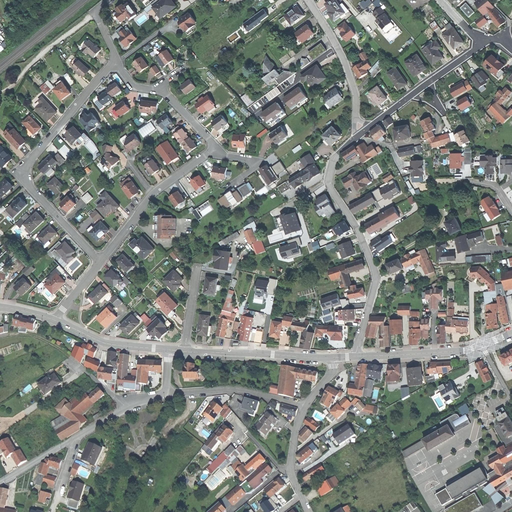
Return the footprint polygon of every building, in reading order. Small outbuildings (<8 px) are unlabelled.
[(163,0),(154,7),(162,17),(177,5),(173,1),(172,0),(163,0)] [(332,0),(330,1),(326,4),(331,11),(333,14),(331,16),(335,21),(346,13),(337,0),(332,0)] [(494,7),(488,0),(484,4),(479,8),(484,15),(488,12),(493,8),(494,7)] [(461,8),(469,17),(475,12),(466,3),(461,8)] [(119,13),(118,15),(123,21),(128,18),(130,21),(137,15),(129,4),(124,7),(121,10),(122,11),(119,13)] [(285,16),(292,25),(305,16),(301,10),(298,6),(285,16)] [(432,6),(425,10),(428,15),(435,10),(432,6)] [(382,7),(374,13),(376,16),(379,19),(386,13),(382,7)] [(505,23),(501,18),(499,15),(493,8),(488,12),(490,16),(499,27),(501,25),(505,23)] [(486,19),(490,16),(488,12),(484,15),(476,21),(480,27),(488,21),(486,19)] [(388,18),(389,17),(386,13),(379,19),(377,21),(384,29),(392,22),(388,18)] [(182,21),(180,23),(183,26),(185,30),(189,27),(190,29),(195,26),(194,24),(196,22),(190,14),(185,18),(184,17),(181,19),(182,21)] [(437,31),(442,27),(436,20),(431,24),(437,31)] [(345,22),(339,26),(343,32),(343,33),(345,36),(345,37),(348,41),(356,34),(351,26),(350,27),(345,22)] [(442,30),(444,34),(453,28),(451,24),(442,30)] [(301,38),(304,43),(308,40),(307,38),(311,36),(315,33),(312,29),(309,25),(297,33),(301,38)] [(122,26),(116,31),(120,35),(121,37),(128,45),(134,41),(132,38),(132,35),(134,34),(128,27),(125,29),(122,26)] [(444,34),(443,35),(449,44),(451,43),(455,48),(459,46),(461,45),(464,43),(454,28),(453,28),(444,34)] [(89,52),(95,57),(98,53),(101,50),(90,40),(84,47),(85,48),(83,50),(88,54),(89,52)] [(422,47),(424,50),(434,43),(432,41),(422,47)] [(424,50),(433,64),(439,61),(443,58),(438,50),(437,48),(440,45),(437,41),(434,43),(424,50)] [(311,54),(315,59),(328,50),(323,43),(319,46),(319,48),(311,54)] [(160,54),(167,64),(170,62),(175,59),(168,49),(160,54)] [(361,54),(365,61),(369,59),(369,58),(370,58),(368,55),(367,55),(365,52),(361,54)] [(406,62),(415,77),(420,74),(419,72),(426,67),(418,54),(406,62)] [(495,74),(496,75),(501,69),(504,66),(498,60),(492,56),(484,65),(495,74)] [(71,62),(74,66),(79,60),(75,57),(71,62)] [(302,66),(303,68),(311,62),(308,57),(307,58),(303,57),(302,66)] [(138,68),(141,73),(149,67),(143,58),(135,64),(138,68)] [(74,66),(73,67),(82,76),(86,72),(89,69),(79,60),(74,66)] [(363,63),(367,70),(372,67),(368,60),(365,62),(363,63)] [(276,72),(276,69),(277,67),(276,65),(275,63),(273,62),(271,61),(268,61),(266,62),(264,63),(263,65),(262,67),(265,68),(264,72),(267,76),(264,78),(268,84),(275,78),(280,84),(297,72),(291,71),(286,71),(280,74),(279,73),(276,72)] [(360,78),(369,73),(367,70),(363,63),(357,66),(355,64),(353,66),(354,68),(356,72),(360,78)] [(308,79),(314,87),(327,78),(323,71),(318,65),(302,76),(306,81),(308,79)] [(370,75),(374,78),(382,68),(379,65),(370,75)] [(152,70),(156,75),(161,71),(157,66),(152,70)] [(396,67),(388,73),(399,89),(403,86),(407,84),(396,67)] [(505,72),(501,69),(496,75),(495,74),(495,75),(499,79),(505,72)] [(477,75),(472,78),(479,89),(487,83),(485,81),(489,78),(482,71),(477,75)] [(69,72),(65,74),(72,84),(75,82),(69,72)] [(185,90),(188,93),(197,87),(192,79),(182,86),(185,90)] [(310,90),(314,87),(308,79),(306,81),(306,82),(305,83),(310,90)] [(55,89),(62,99),(66,96),(71,93),(62,80),(58,83),(60,86),(55,89)] [(468,81),(463,83),(467,90),(468,91),(472,89),(468,81)] [(40,86),(46,92),(50,88),(45,82),(40,86)] [(107,89),(109,90),(113,96),(122,90),(117,82),(112,85),(107,89)] [(451,90),(455,96),(467,90),(463,83),(456,87),(451,90)] [(375,89),(370,92),(378,103),(379,104),(383,101),(387,98),(378,86),(375,89)] [(330,93),(324,97),(331,107),(344,99),(342,95),(343,95),(342,93),(341,92),(338,94),(337,92),(339,91),(336,87),(330,92),(330,93)] [(374,106),(378,103),(370,92),(375,89),(374,87),(366,93),(369,98),(369,101),(370,102),(372,103),(374,106)] [(496,100),(501,104),(505,99),(508,97),(511,93),(508,90),(506,88),(503,92),(500,96),(498,98),(496,100)] [(99,97),(104,105),(114,98),(113,96),(109,90),(104,94),(99,97)] [(201,107),(204,112),(208,109),(215,104),(216,104),(210,95),(199,103),(201,107)] [(247,95),(242,98),(248,106),(253,103),(247,95)] [(41,103),(36,108),(45,118),(46,116),(49,120),(53,116),(56,113),(42,97),(39,100),(41,103)] [(472,105),(467,97),(458,102),(460,106),(462,110),(472,105)] [(150,100),(143,98),(140,108),(150,111),(149,112),(151,113),(152,109),(157,110),(159,102),(150,100)] [(117,108),(121,115),(122,115),(131,109),(128,105),(125,101),(116,107),(117,108)] [(493,106),(490,108),(492,109),(495,113),(504,123),(510,117),(508,114),(497,102),(493,106)] [(81,120),(90,132),(97,126),(96,124),(100,121),(93,112),(89,115),(87,113),(85,114),(84,115),(85,117),(81,120)] [(168,114),(158,120),(164,128),(168,125),(169,127),(174,123),(171,118),(168,114)] [(224,115),(213,122),(216,126),(219,130),(221,128),(229,123),(224,115)] [(28,128),(34,135),(35,134),(38,131),(41,128),(30,116),(23,123),(28,128)] [(384,122),(388,127),(393,123),(389,118),(384,122)] [(422,122),(427,133),(432,131),(434,130),(436,129),(434,127),(435,126),(433,120),(431,121),(430,118),(426,120),(422,122)] [(140,128),(144,136),(157,129),(153,121),(140,128)] [(231,126),(229,123),(221,128),(224,131),(231,126)] [(174,129),(177,133),(182,129),(180,125),(174,129)] [(371,132),(377,140),(381,136),(384,134),(386,133),(380,125),(375,129),(371,132)] [(278,129),(271,134),(274,138),(277,141),(281,138),(282,140),(289,135),(282,126),(280,128),(280,129),(279,130),(278,129)] [(396,136),(397,140),(411,137),(409,126),(394,129),(396,136)] [(69,138),(73,143),(79,139),(83,135),(75,127),(71,131),(67,134),(70,137),(69,138)] [(334,127),(324,136),(327,139),(330,142),(333,145),(336,141),(338,142),(339,141),(338,140),(342,136),(342,135),(342,133),(341,132),(339,131),(339,132),(334,127)] [(38,136),(35,134),(34,135),(28,128),(25,131),(34,140),(38,136)] [(177,133),(176,134),(182,143),(190,137),(187,133),(184,128),(182,129),(177,133)] [(8,136),(19,148),(22,145),(26,142),(15,130),(12,132),(8,136)] [(459,133),(455,135),(461,146),(462,145),(467,143),(470,141),(464,130),(459,133)] [(432,148),(434,147),(431,139),(435,138),(434,134),(432,131),(427,133),(425,134),(432,148)] [(86,133),(83,135),(88,141),(91,138),(86,133)] [(128,146),(132,150),(133,149),(134,148),(134,147),(138,144),(138,145),(142,143),(136,134),(127,140),(127,144),(128,146)] [(449,134),(443,135),(446,143),(452,141),(449,134)] [(235,140),(235,147),(239,147),(239,145),(242,145),(242,147),(247,147),(247,137),(243,137),(243,135),(237,135),(237,140),(235,140)] [(191,137),(190,137),(182,143),(183,144),(184,143),(190,152),(198,146),(194,142),(191,137)] [(158,148),(169,164),(174,160),(179,157),(168,141),(158,148)] [(364,143),(356,148),(359,153),(363,157),(366,162),(373,157),(368,149),(364,143)] [(105,151),(107,152),(111,153),(114,146),(108,144),(103,146),(105,151)] [(373,145),(368,149),(373,157),(378,153),(375,149),(373,145)] [(356,155),(359,153),(356,148),(355,146),(348,150),(343,154),(348,160),(352,157),(356,155)] [(2,147),(0,149),(0,163),(0,164),(2,162),(5,165),(9,162),(12,158),(2,147)] [(399,153),(400,157),(415,153),(414,147),(399,150),(399,153)] [(62,152),(67,158),(70,155),(65,149),(62,152)] [(108,165),(112,168),(115,165),(116,165),(118,162),(121,160),(118,157),(113,158),(113,155),(111,153),(107,152),(106,155),(109,156),(103,162),(106,165),(108,165)] [(461,154),(451,154),(451,168),(456,168),(461,168),(461,161),(464,161),(464,165),(472,165),(471,152),(464,152),(464,158),(461,158),(461,154)] [(302,160),(303,162),(307,168),(314,163),(315,163),(310,154),(302,160)] [(39,166),(45,173),(51,168),(57,163),(57,162),(51,155),(44,162),(39,166)] [(480,156),(480,162),(483,162),(483,166),(485,166),(485,174),(488,174),(493,174),(493,163),(495,163),(495,166),(497,166),(497,157),(492,158),(492,155),(481,155),(481,156),(480,156)] [(149,168),(153,174),(157,172),(161,169),(154,159),(146,165),(149,168)] [(504,160),(501,163),(502,174),(506,173),(506,175),(510,174),(511,174),(511,172),(511,171),(511,161),(511,160),(504,160)] [(262,173),(270,184),(274,182),(275,183),(275,181),(278,179),(280,177),(278,174),(286,169),(281,161),(272,167),(272,166),(270,167),(265,166),(261,169),(263,172),(261,174),(262,173)] [(422,161),(411,162),(411,166),(412,169),(410,169),(410,172),(412,172),(412,177),(423,177),(422,172),(423,171),(423,166),(422,166),(422,161)] [(60,166),(57,163),(51,168),(54,171),(60,166)] [(307,168),(305,169),(311,179),(320,173),(318,169),(314,163),(307,168)] [(221,167),(216,166),(214,176),(215,177),(218,177),(220,180),(222,178),(225,178),(227,178),(228,168),(221,167)] [(304,170),(289,179),(295,188),(295,187),(296,188),(303,184),(302,183),(306,180),(308,181),(311,179),(305,169),(304,170)] [(344,185),(347,189),(354,184),(355,183),(359,189),(368,184),(366,182),(371,179),(367,172),(358,177),(356,172),(349,176),(350,177),(342,181),(344,185)] [(382,177),(385,182),(394,177),(391,172),(382,177)] [(128,174),(119,180),(122,184),(131,178),(128,174)] [(196,178),(192,181),(198,190),(202,187),(207,184),(201,175),(196,178)] [(52,190),(56,195),(64,187),(55,178),(48,185),(52,190)] [(138,188),(131,178),(122,184),(131,198),(136,195),(139,192),(138,190),(138,188)] [(0,197),(1,198),(13,186),(10,183),(7,179),(0,185),(0,197)] [(391,185),(383,189),(387,197),(388,199),(403,192),(398,181),(396,182),(391,185)] [(286,182),(278,187),(282,194),(291,188),(286,182)] [(244,197),(252,192),(247,183),(239,189),(244,197)] [(382,187),(373,191),(379,202),(387,197),(383,189),(382,187)] [(227,195),(220,199),(224,205),(226,204),(228,207),(233,204),(234,206),(240,202),(239,201),(243,199),(238,191),(237,191),(235,188),(228,192),(230,194),(229,194),(227,195)] [(175,194),(171,197),(177,206),(186,200),(179,190),(175,194),(174,194),(175,194)] [(88,192),(82,197),(87,203),(93,198),(88,192)] [(366,196),(367,197),(371,204),(376,201),(372,193),(366,196)] [(64,208),(68,212),(76,204),(71,199),(73,197),(71,194),(60,204),(64,208)] [(326,194),(316,200),(319,205),(321,208),(330,202),(331,201),(328,198),(326,194)] [(99,206),(107,215),(112,210),(115,207),(117,209),(120,206),(110,195),(106,200),(99,206)] [(409,198),(412,204),(417,202),(414,195),(409,198)] [(352,209),(354,214),(371,204),(367,197),(350,206),(352,209)] [(489,197),(481,202),(482,205),(492,220),(501,215),(497,209),(498,208),(496,205),(493,201),(492,202),(489,197)] [(7,210),(14,217),(27,205),(24,202),(20,198),(7,210)] [(331,204),(330,202),(321,208),(319,205),(316,207),(321,216),(323,214),(326,213),(327,215),(329,217),(335,213),(331,207),(331,204)] [(199,207),(194,210),(193,211),(199,219),(202,217),(198,211),(201,210),(199,207)] [(381,217),(385,226),(400,217),(395,207),(380,215),(381,217)] [(90,215),(96,221),(101,215),(95,210),(90,215)] [(26,223),(25,224),(28,228),(32,232),(45,220),(41,216),(37,212),(34,215),(35,216),(32,218),(32,217),(26,223)] [(26,222),(26,223),(32,217),(27,213),(21,217),(22,219),(26,222)] [(282,216),(288,234),(301,230),(297,218),(296,213),(291,215),(291,213),(282,216)] [(172,215),(158,215),(158,225),(161,225),(161,228),(158,228),(158,233),(159,233),(159,238),(172,238),(172,235),(177,235),(177,218),(172,218),(172,215)] [(381,228),(385,226),(381,217),(378,218),(377,217),(371,220),(372,222),(366,225),(369,229),(371,233),(377,230),(381,228)] [(456,218),(446,223),(449,229),(452,235),(462,230),(456,218)] [(255,221),(250,223),(253,229),(257,241),(262,239),(255,221)] [(339,232),(341,235),(350,230),(347,225),(345,221),(336,226),(339,232)] [(109,230),(101,222),(93,229),(91,227),(88,230),(90,232),(89,233),(97,241),(103,236),(109,230)] [(244,227),(246,232),(253,229),(250,223),(244,227)] [(50,226),(39,237),(45,243),(45,244),(48,241),(57,233),(54,229),(50,226)] [(337,233),(339,232),(336,226),(331,229),(334,234),(335,235),(337,233)] [(253,229),(246,232),(250,243),(254,242),(257,241),(253,229)] [(223,246),(243,235),(240,230),(220,241),(223,246)] [(467,236),(471,247),(476,245),(475,242),(480,241),(484,240),(482,231),(469,235),(468,235),(468,236),(467,236)] [(390,234),(382,239),(380,236),(371,242),(376,249),(378,248),(380,251),(395,241),(390,234)] [(466,235),(455,239),(459,251),(467,249),(466,244),(468,244),(466,235)] [(496,237),(498,245),(504,246),(503,243),(501,235),(496,237)] [(304,244),(301,236),(289,240),(290,244),(281,247),(284,258),(288,257),(289,259),(304,254),(301,245),(304,244)] [(132,243),(145,258),(155,249),(144,237),(139,241),(137,239),(135,241),(132,243)] [(262,239),(257,241),(254,242),(258,253),(266,250),(262,239)] [(320,240),(314,242),(316,250),(322,248),(320,240)] [(338,246),(343,259),(355,254),(353,248),(350,241),(338,246)] [(437,244),(438,261),(454,260),(454,252),(443,253),(442,248),(447,246),(447,241),(437,244)] [(66,242),(57,250),(60,254),(63,257),(67,261),(71,258),(70,256),(72,254),(75,251),(70,246),(66,242)] [(4,244),(0,248),(0,249),(4,253),(9,249),(4,244)] [(51,256),(55,253),(54,252),(57,250),(53,247),(48,252),(51,256)] [(176,260),(180,257),(175,250),(171,253),(176,260)] [(217,250),(215,261),(217,261),(216,268),(220,268),(228,270),(229,263),(230,257),(231,252),(217,250)] [(425,250),(418,253),(421,261),(428,258),(425,250)] [(121,257),(118,260),(129,272),(136,265),(125,253),(121,257)] [(406,258),(402,259),(406,268),(406,267),(414,264),(419,262),(416,253),(406,258)] [(63,257),(59,260),(65,267),(69,263),(67,261),(63,257)] [(433,267),(428,258),(421,261),(425,270),(433,267)] [(399,259),(387,265),(389,269),(391,274),(403,269),(400,261),(399,259)] [(352,263),(349,264),(352,271),(364,267),(363,264),(362,260),(357,262),(352,263)] [(22,271),(27,275),(34,268),(30,263),(22,271)] [(351,283),(347,273),(345,265),(337,268),(338,270),(330,272),(332,279),(338,277),(342,288),(351,285),(351,283)] [(490,287),(491,287),(495,282),(488,276),(489,275),(480,267),(472,268),(473,277),(477,277),(480,280),(483,282),(484,281),(490,287)] [(109,273),(106,276),(115,286),(119,282),(122,279),(113,269),(109,273)] [(165,280),(175,291),(179,287),(177,285),(180,283),(184,279),(175,270),(165,280)] [(511,271),(502,274),(505,288),(511,286),(511,271)] [(49,281),(46,285),(52,291),(58,286),(59,288),(62,286),(66,282),(58,274),(54,278),(49,281)] [(206,285),(205,293),(216,294),(216,290),(220,290),(221,285),(217,284),(218,278),(207,277),(206,285)] [(19,291),(23,295),(32,286),(29,282),(24,278),(20,281),(18,284),(15,287),(19,291)] [(268,294),(275,295),(278,279),(270,278),(270,281),(259,279),(258,285),(257,285),(256,290),(257,290),(256,294),(263,295),(264,292),(268,292),(268,294)] [(402,287),(404,293),(412,291),(410,284),(402,287)] [(431,309),(438,309),(438,302),(440,302),(440,300),(443,300),(443,296),(443,290),(438,290),(438,288),(436,288),(437,284),(433,285),(433,290),(431,290),(431,291),(426,291),(426,296),(426,300),(429,300),(429,302),(431,302),(431,309)] [(504,284),(496,286),(496,290),(497,296),(502,295),(506,294),(504,284)] [(89,296),(96,303),(108,292),(107,291),(102,285),(101,285),(95,291),(89,296)] [(349,291),(350,298),(355,297),(359,296),(365,295),(364,292),(363,288),(357,289),(353,290),(349,291)] [(486,304),(489,304),(493,304),(492,291),(490,291),(485,292),(486,304)] [(165,310),(169,314),(174,310),(175,308),(178,305),(166,293),(161,297),(158,300),(166,309),(165,310)] [(342,304),(338,293),(322,299),(326,310),(342,304)] [(110,299),(117,306),(122,301),(115,294),(110,299)] [(505,306),(502,295),(497,296),(499,307),(505,306)] [(489,304),(490,313),(496,312),(498,312),(497,303),(493,304),(489,304)] [(110,306),(98,318),(102,322),(107,327),(117,317),(112,311),(114,309),(110,306)] [(225,306),(223,313),(230,315),(232,308),(225,306)] [(244,309),(242,316),(250,317),(251,315),(251,312),(251,310),(252,310),(244,309)] [(348,309),(345,310),(345,319),(345,320),(355,319),(355,315),(355,309),(350,309),(348,309)] [(509,322),(506,309),(499,311),(500,314),(502,320),(502,324),(505,323),(509,322)] [(336,312),(336,325),(346,325),(345,320),(345,319),(341,320),(340,311),(336,312)] [(222,318),(221,319),(228,321),(229,319),(230,320),(231,315),(230,315),(223,313),(221,312),(220,317),(222,318)] [(490,313),(487,313),(488,328),(493,328),(498,327),(496,312),(490,313)] [(145,314),(141,318),(143,320),(146,322),(150,318),(145,314)] [(19,332),(22,332),(25,319),(22,319),(23,317),(19,316),(16,315),(15,319),(14,325),(14,326),(20,327),(19,332)] [(125,331),(129,334),(141,323),(138,320),(134,315),(133,315),(121,327),(125,331)] [(201,315),(198,334),(203,335),(208,335),(209,325),(211,316),(201,315)] [(285,316),(283,324),(288,325),(293,326),(293,321),(294,318),(290,317),(285,316)] [(386,317),(371,317),(369,326),(375,326),(381,326),(385,326),(386,317)] [(381,326),(381,332),(390,331),(389,317),(386,317),(385,326),(381,326)] [(448,317),(447,331),(451,331),(457,331),(458,320),(458,317),(453,317),(453,318),(448,317)] [(29,320),(25,319),(22,332),(26,333),(27,329),(34,331),(34,330),(35,324),(36,320),(33,319),(30,318),(29,320)] [(159,318),(148,329),(152,333),(155,336),(157,334),(161,338),(169,331),(165,327),(166,325),(159,318)] [(426,318),(422,318),(422,339),(425,339),(429,339),(429,330),(431,330),(431,323),(431,318),(426,318)] [(221,336),(225,337),(228,321),(221,319),(217,335),(221,336)] [(391,334),(399,334),(399,320),(391,320),(391,334)] [(469,321),(458,320),(457,331),(468,332),(469,321)] [(241,329),(243,329),(250,331),(252,323),(243,321),(241,329)] [(273,321),(271,336),(279,337),(282,323),(273,321)] [(301,323),(293,321),(293,326),(292,328),(299,330),(305,331),(308,332),(308,331),(309,324),(304,323),(301,323)] [(330,326),(324,326),(318,325),(315,335),(323,336),(323,332),(324,332),(330,332),(329,333),(332,336),(334,336),(336,336),(336,340),(343,340),(343,330),(339,330),(339,326),(330,326)] [(372,338),(375,326),(369,326),(366,337),(372,338)] [(243,329),(241,339),(244,340),(248,341),(250,331),(243,329)] [(419,329),(410,329),(410,344),(414,344),(419,344),(419,339),(421,339),(421,329),(419,329)] [(314,333),(308,331),(308,332),(305,331),(301,347),(310,349),(314,333)] [(390,331),(381,332),(382,346),(385,346),(390,346),(390,331)] [(82,349),(81,352),(85,354),(93,357),(97,350),(92,348),(88,346),(84,344),(82,349)] [(81,363),(85,354),(81,352),(82,349),(76,347),(72,356),(81,363)] [(506,365),(511,361),(511,349),(507,352),(501,356),(502,358),(505,363),(506,365)] [(113,353),(109,352),(108,366),(114,366),(115,366),(116,353),(113,353)] [(120,367),(120,372),(128,373),(130,357),(126,356),(121,356),(121,362),(120,367)] [(85,366),(91,368),(94,362),(88,359),(85,366)] [(482,360),(476,363),(484,381),(485,382),(491,379),(487,370),(489,370),(486,364),(484,365),(482,360)] [(139,361),(139,372),(147,372),(148,361),(139,361)] [(148,361),(147,372),(162,372),(162,367),(162,362),(148,361)] [(441,362),(432,363),(432,367),(432,372),(434,372),(448,372),(448,369),(452,369),(451,361),(441,362)] [(91,368),(99,372),(100,368),(100,365),(94,362),(91,368)] [(395,364),(389,364),(390,375),(394,375),(399,375),(401,374),(400,364),(395,364)] [(190,365),(186,365),(185,369),(184,369),(184,378),(199,379),(199,370),(194,369),(194,365),(190,365)] [(357,380),(359,380),(365,380),(368,365),(363,365),(359,365),(357,380)] [(294,377),(296,377),(297,374),(286,373),(287,367),(284,366),(280,388),(280,395),(292,398),(293,386),(294,377)] [(375,367),(370,366),(368,377),(373,378),(378,379),(381,379),(383,368),(375,367)] [(408,368),(410,384),(422,383),(421,372),(419,372),(419,367),(413,368),(408,368)] [(99,372),(98,379),(103,380),(107,380),(112,381),(114,371),(100,368),(99,372)] [(297,374),(296,377),(317,381),(318,373),(306,371),(297,369),(297,374)] [(114,370),(114,371),(112,381),(107,380),(107,382),(116,384),(117,370),(114,370)] [(202,370),(199,370),(199,379),(184,378),(184,381),(201,381),(203,381),(204,380),(204,379),(204,377),(204,376),(203,375),(202,374),(202,370)] [(147,384),(147,372),(139,372),(138,378),(137,384),(141,384),(147,384)] [(39,384),(46,395),(61,384),(59,380),(55,375),(48,379),(47,378),(39,384)] [(127,386),(137,387),(137,384),(138,378),(128,377),(128,378),(119,377),(119,386),(125,386),(127,386)] [(371,390),(373,379),(373,378),(368,377),(367,377),(365,389),(367,389),(371,390)] [(450,381),(439,387),(447,400),(452,397),(453,400),(460,396),(457,391),(456,391),(454,387),(450,381)] [(486,386),(485,382),(484,381),(471,388),(474,392),(486,386)] [(270,392),(280,395),(280,388),(271,386),(270,392)] [(358,387),(350,386),(349,394),(363,396),(365,388),(364,388),(358,387)] [(324,396),(320,403),(329,408),(331,403),(333,404),(337,397),(339,393),(329,387),(324,396)] [(409,387),(401,388),(403,399),(410,395),(409,387)] [(89,405),(93,401),(90,397),(95,393),(91,389),(82,398),(85,400),(89,405)] [(93,401),(95,403),(100,399),(105,395),(99,389),(95,393),(90,397),(93,401)] [(76,397),(70,403),(73,406),(68,411),(70,414),(75,409),(85,400),(82,398),(79,400),(76,397)] [(246,398),(243,407),(251,410),(250,415),(255,416),(256,412),(257,412),(260,402),(252,400),(246,398)] [(346,398),(331,412),(331,413),(336,418),(340,414),(344,411),(351,403),(346,398)] [(55,408),(60,413),(70,403),(64,400),(55,408)] [(89,405),(85,400),(75,409),(79,414),(89,405)] [(360,401),(360,402),(357,404),(362,410),(365,407),(360,401)] [(213,417),(215,418),(222,409),(218,405),(214,402),(207,412),(209,413),(213,417)] [(464,415),(472,411),(468,402),(460,407),(464,415)] [(63,416),(65,419),(70,414),(68,411),(73,406),(70,403),(60,413),(63,416)] [(226,409),(221,415),(226,419),(232,411),(227,404),(224,407),(226,409)] [(288,406),(286,413),(296,416),(297,413),(298,409),(288,406)] [(69,423),(77,431),(87,422),(79,414),(75,409),(70,414),(65,419),(69,423)] [(92,417),(95,420),(102,416),(100,412),(92,417)] [(268,413),(258,427),(261,429),(260,431),(267,436),(271,431),(273,427),(272,426),(273,424),(274,425),(277,420),(268,413)] [(333,421),(336,418),(331,413),(327,416),(330,418),(333,421)] [(440,422),(444,428),(449,425),(454,433),(471,423),(469,421),(468,418),(467,419),(464,416),(461,418),(459,415),(454,414),(440,422)] [(51,423),(56,431),(61,428),(69,423),(65,419),(63,416),(51,423)] [(511,422),(509,416),(499,422),(507,437),(511,434),(511,422)] [(308,418),(304,423),(313,429),(316,424),(311,421),(308,418)] [(67,437),(77,431),(69,423),(61,428),(67,437)] [(349,424),(334,434),(341,444),(356,434),(349,424)] [(427,445),(429,449),(455,435),(454,433),(449,425),(444,428),(424,439),(427,445)] [(225,426),(217,435),(217,436),(222,439),(225,442),(233,432),(228,429),(225,426)] [(62,441),(67,437),(61,428),(56,431),(62,441)] [(300,436),(306,441),(313,433),(307,428),(304,431),(300,436)] [(217,441),(215,439),(211,436),(205,444),(210,449),(217,441)] [(12,437),(0,444),(8,458),(13,455),(20,451),(12,437)] [(406,457),(427,445),(424,439),(403,451),(406,457)] [(92,441),(91,444),(100,448),(93,464),(92,465),(95,466),(103,446),(96,443),(92,441)] [(85,450),(81,459),(93,464),(100,448),(91,444),(90,443),(87,451),(85,450)] [(313,443),(309,448),(314,453),(314,454),(319,450),(318,449),(313,443)] [(232,445),(225,453),(229,456),(236,449),(232,445)] [(240,445),(236,449),(238,452),(240,453),(241,452),(244,448),(240,445)] [(496,449),(499,454),(499,455),(504,452),(506,453),(509,449),(508,448),(506,449),(504,445),(496,449)] [(504,452),(499,455),(503,462),(502,463),(506,470),(511,465),(511,445),(510,445),(507,446),(508,448),(509,449),(506,453),(504,452)] [(309,448),(297,457),(300,460),(302,463),(307,460),(308,461),(311,458),(310,457),(314,453),(309,448)] [(20,451),(13,455),(19,466),(29,460),(22,449),(20,451)] [(222,469),(238,452),(236,449),(229,456),(221,464),(219,466),(222,469)] [(219,466),(221,464),(217,460),(225,453),(224,452),(209,467),(212,470),(210,473),(212,474),(219,466)] [(217,460),(221,464),(229,456),(225,453),(217,460)] [(494,467),(495,469),(498,473),(498,474),(504,471),(506,470),(502,463),(503,462),(499,455),(499,454),(489,460),(493,468),(494,467)] [(260,455),(250,464),(255,469),(265,461),(263,458),(260,455)] [(50,459),(48,465),(52,466),(56,467),(59,468),(62,460),(56,458),(51,457),(50,459)] [(234,470),(235,471),(242,466),(242,465),(238,460),(231,466),(234,470)] [(45,475),(48,465),(44,464),(42,463),(36,484),(43,486),(43,485),(45,475)] [(251,473),(256,470),(255,469),(250,464),(246,467),(251,473)] [(259,470),(255,473),(260,479),(272,470),(269,467),(266,464),(263,466),(262,465),(257,468),(259,470)] [(303,476),(306,481),(324,470),(321,465),(303,476)] [(235,471),(243,481),(250,475),(242,466),(235,471)] [(466,497),(444,509),(446,511),(465,511),(476,506),(477,508),(482,505),(474,492),(470,494),(468,490),(469,489),(471,491),(477,487),(476,485),(479,483),(480,485),(487,481),(486,479),(490,477),(491,477),(498,473),(495,469),(486,475),(481,468),(457,481),(466,497)] [(508,478),(504,471),(498,474),(490,478),(494,486),(508,478)] [(255,473),(251,477),(256,483),(260,479),(255,473)] [(56,478),(45,475),(43,485),(54,488),(56,478)] [(251,477),(247,480),(252,486),(256,483),(251,477)] [(242,482),(238,486),(245,494),(250,493),(263,482),(260,479),(256,483),(252,486),(248,490),(243,484),(242,482)] [(279,479),(268,488),(273,495),(284,486),(281,482),(279,479)] [(330,479),(325,482),(330,491),(336,488),(330,479)] [(247,480),(243,484),(248,490),(252,486),(247,480)] [(85,484),(74,481),(72,488),(73,489),(72,491),(71,491),(69,498),(71,499),(80,501),(85,484)] [(320,491),(322,496),(330,491),(325,482),(317,487),(320,491)] [(226,496),(233,504),(245,494),(238,486),(226,496)] [(268,488),(264,491),(268,495),(270,497),(273,495),(268,488)] [(1,489),(0,493),(0,504),(6,506),(9,490),(5,490),(1,489)] [(46,492),(41,491),(38,501),(45,503),(46,499),(47,497),(45,496),(46,492)] [(273,498),(270,501),(276,509),(279,506),(273,498)] [(80,502),(80,501),(71,499),(68,506),(78,509),(80,502)] [(269,500),(262,506),(266,511),(274,511),(277,510),(276,509),(270,501),(269,500)] [(403,508),(406,511),(409,511),(417,507),(413,501),(403,508)] [(219,502),(207,511),(222,511),(225,510),(219,502)]
